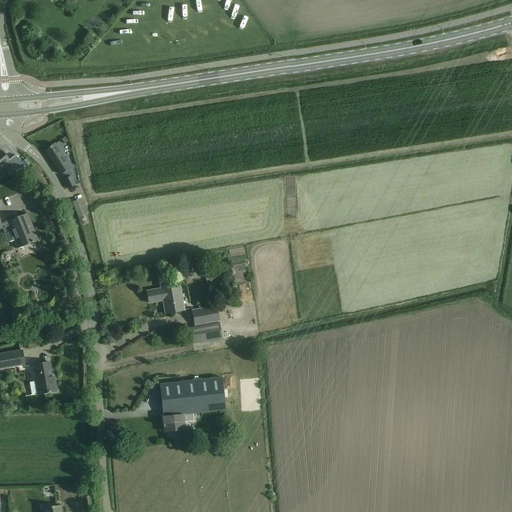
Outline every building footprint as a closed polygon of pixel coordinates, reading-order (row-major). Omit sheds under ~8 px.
[(55,144),(45,150),(61,174),(70,168),(55,144)] [(2,152),(0,153),(0,172),(11,163),(18,172),(18,171),(24,166),(16,155),(9,160),(2,152)] [(75,185),(71,177),(64,181),(68,189),(75,185)] [(73,204),(78,218),(86,215),(81,201),(73,204)] [(27,214),(18,218),(2,224),(0,220),(0,230),(2,230),(4,232),(10,230),(18,248),(38,241),(27,214)] [(214,280),(219,278),(218,274),(225,273),(224,270),(212,272),(205,273),(206,282),(214,280)] [(179,283),(170,285),(160,286),(161,289),(147,292),(149,304),(163,301),(166,314),(184,311),(179,283)] [(220,322),(217,306),(192,310),(195,327),(220,322)] [(220,323),(190,328),(193,345),(223,339),(220,323)] [(22,349),(21,350),(8,352),(0,353),(0,368),(25,364),(22,349)] [(53,382),(52,377),(50,362),(33,365),(38,395),(48,393),(48,394),(50,393),(57,392),(55,382),(53,382)] [(222,378),(169,384),(160,385),(165,432),(177,431),(179,442),(186,441),(184,422),(194,421),(193,414),(226,410),(222,378)] [(61,511),(61,506),(55,506),(53,494),(34,495),(35,508),(43,507),(43,511),(61,511)]
